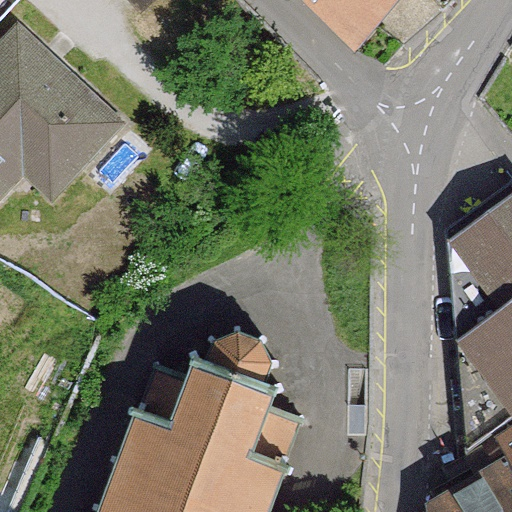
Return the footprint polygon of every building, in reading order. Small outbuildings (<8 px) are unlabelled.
[(298,0),(349,49),(391,0),(298,0)] [(117,124),(18,31),(0,50),(0,172),(10,181),(53,136),(81,163),(117,124)] [(462,347),(511,309),(511,196),(452,239),(462,347)] [(474,449),(511,420),(511,309),(462,347),(471,448),(474,448),(474,449)] [(267,511),(282,472),(290,474),(291,469),(284,466),(287,459),(286,459),(299,422),(303,420),(301,416),(297,418),(267,407),(273,395),(282,392),(279,385),(269,389),(263,385),(270,368),(277,368),(276,362),(269,362),(261,347),(266,341),(262,337),(257,342),(240,335),(240,328),(234,328),(234,336),(217,343),(212,337),(207,342),(212,347),(206,364),(200,363),(196,353),(189,356),(193,366),(189,378),(160,367),(158,363),(154,365),(155,369),(142,405),(140,404),(138,411),(131,409),(128,414),(135,417),(120,459),(113,456),(111,462),(118,465),(102,507),(95,504),(93,510),(97,511),(267,511)] [(511,482),(511,420),(474,449),(463,456),(464,458),(488,443),(511,482)] [(429,509),(428,511),(511,511),(511,482),(488,443),(464,458),(479,482),(429,509)]
